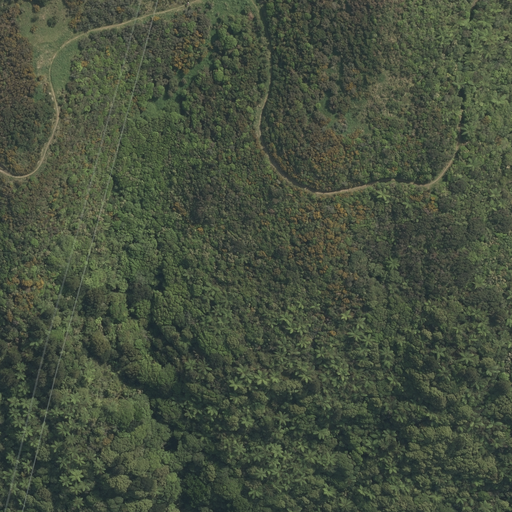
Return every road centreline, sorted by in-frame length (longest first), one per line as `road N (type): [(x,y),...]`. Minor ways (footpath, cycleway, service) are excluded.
road 1 (track): [(250,0),(267,38),(271,72),(260,125),(273,163),(299,184),(337,189),(429,184),(444,172),(462,132),(455,61),(475,0)]
road 2 (track): [(0,164),(18,176),(43,166),(57,115),(51,60),(62,44),(191,0)]
